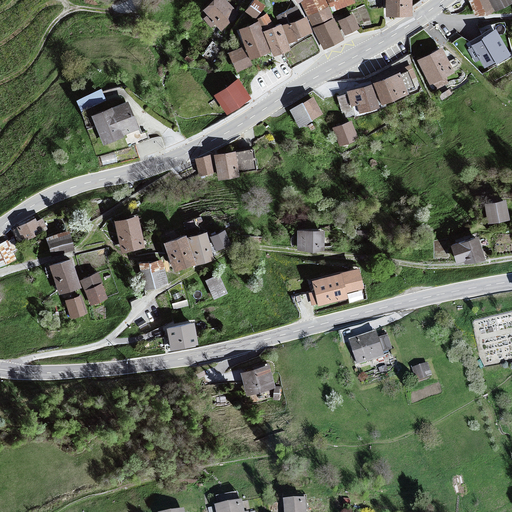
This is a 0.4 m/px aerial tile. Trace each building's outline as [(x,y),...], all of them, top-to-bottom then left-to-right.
[(219,0),(208,0),(198,11),(221,35),(238,18),(219,0)] [(248,0),(238,13),(249,21),(259,8),(248,0)] [(320,0),(304,0),(297,4),(310,28),(330,17),(320,0)] [(353,0),(322,0),(330,14),(355,4),(353,0)] [(411,0),(385,0),(386,17),(412,16),(411,0)] [(486,0),(466,0),(476,20),(492,12),(486,0)] [(508,0),(487,0),(495,14),(511,5),(508,0)] [(350,16),(336,23),(343,37),(357,30),(350,16)] [(300,17),(278,26),(285,43),(307,34),(300,17)] [(331,19),(310,30),(321,51),(342,40),(331,19)] [(252,23),(233,31),(240,50),(226,56),(233,74),(251,67),(249,62),(265,56),(252,23)] [(274,26),(257,33),(267,57),(284,50),(274,26)] [(496,32),(472,45),(474,48),(470,50),(476,62),(480,61),(485,70),(509,56),(496,32)] [(440,48),(416,61),(429,86),(453,73),(440,48)] [(405,80),(417,75),(409,56),(385,66),(387,72),(400,67),(405,80)] [(398,72),(371,83),(380,105),(407,95),(398,72)] [(236,80),(212,95),(226,116),(250,101),(236,80)] [(370,85),(346,93),(354,117),(378,109),(370,85)] [(102,90),(77,101),(81,111),(106,100),(102,90)] [(311,98),(288,111),(298,129),(321,116),(311,98)] [(128,102),(92,117),(104,146),(140,130),(128,102)] [(351,121),(333,128),(341,148),(359,141),(351,121)] [(235,151),(214,155),(219,182),(240,178),(235,151)] [(211,155),(197,158),(201,177),(215,174),(211,155)] [(503,200),(483,204),(488,225),(508,220),(503,200)] [(138,214),(115,220),(124,254),(147,248),(138,214)] [(34,221),(16,228),(22,243),(40,236),(34,221)] [(225,230),(210,237),(217,251),(231,244),(225,230)] [(323,230),(298,231),(299,251),(324,250),(323,230)] [(68,233),(44,240),(49,259),(73,251),(68,233)] [(207,233),(189,238),(197,266),(214,261),(207,233)] [(185,235),(163,242),(173,273),(195,266),(185,235)] [(477,237),(450,245),(455,264),(486,260),(477,237)] [(6,240),(0,241),(0,267),(15,261),(6,240)] [(140,264),(146,290),(169,284),(163,258),(140,264)] [(68,259),(47,266),(57,296),(79,288),(68,259)] [(357,267),(307,280),(315,308),(347,299),(345,294),(363,290),(357,267)] [(97,274),(80,281),(91,307),(108,300),(97,274)] [(218,276),(204,282),(213,302),(227,296),(218,276)] [(79,296),(64,302),(71,322),(86,317),(79,296)] [(511,310),(475,317),(477,326),(506,321),(506,319),(511,318),(511,310)] [(193,323),(167,329),(172,353),(198,347),(193,323)] [(377,333),(349,343),(357,366),(385,357),(377,333)] [(267,365),(239,373),(245,397),(274,389),(267,365)] [(430,365),(414,371),(418,384),(434,378),(430,365)] [(308,511),(308,502),(287,503),(287,511),(308,511)] [(244,511),(242,503),(215,509),(215,511),(244,511)]
